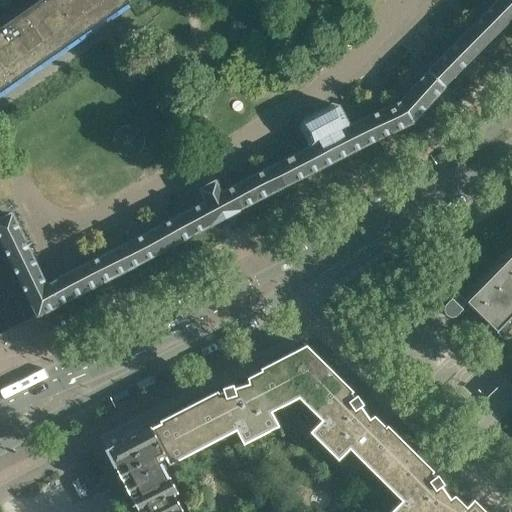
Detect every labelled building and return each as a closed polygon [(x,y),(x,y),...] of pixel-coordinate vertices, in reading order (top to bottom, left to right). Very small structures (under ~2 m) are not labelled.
[(44,313),(211,225),(219,222),(225,219),(234,213),(412,122),(511,19),(511,0),(499,0),(416,84),(401,102),(350,127),(339,107),(332,104),(312,115),(302,120),(300,127),(311,147),(222,193),(216,181),(208,186),(200,190),(206,202),(129,242),(46,286),(34,260),(7,205),(0,208),(0,239),(27,295),(38,316),(44,313)] [(0,94),(98,27),(130,4),(127,0),(40,0),(0,28),(0,94)] [(511,254),(465,302),(466,303),(496,333),(511,317),(511,254)] [(455,314),(466,303),(465,302),(458,294),(446,306),(446,307),(445,308),(445,310),(445,311),(445,312),(446,314),(447,314),(448,315),(449,316),(451,316),(452,316),(453,315),(454,315),(455,314)] [(167,436),(157,440),(170,464),(180,459),(180,460),(236,430),(243,445),(278,426),(271,412),(280,407),(280,408),(298,398),(321,421),(310,433),(338,461),(350,449),(357,456),(357,457),(402,501),(390,511),(484,511),(473,500),(466,508),(461,511),(459,511),(453,506),(454,505),(441,487),(444,485),(437,476),(435,478),(432,473),(433,472),(387,426),(385,428),(386,428),(384,429),(372,417),(369,419),(360,407),(363,405),(357,396),(354,398),(351,394),(352,392),(306,346),(260,370),(262,373),(267,383),(258,388),(257,385),(255,382),(248,384),(234,389),(233,386),(223,389),(224,392),(218,394),(217,392),(160,422),(167,436)] [(150,427),(107,449),(107,450),(112,459),(116,468),(120,475),(124,483),(161,464),(167,461),(169,465),(170,465),(170,464),(157,440),(150,427)] [(161,464),(124,483),(127,490),(131,497),(168,478),(161,464)] [(85,476),(78,480),(85,494),(92,490),(85,476)] [(168,478),(131,497),(136,505),(139,511),(140,511),(174,495),(178,494),(169,477),(168,478)] [(174,495),(140,511),(179,511),(182,510),(174,495)]
